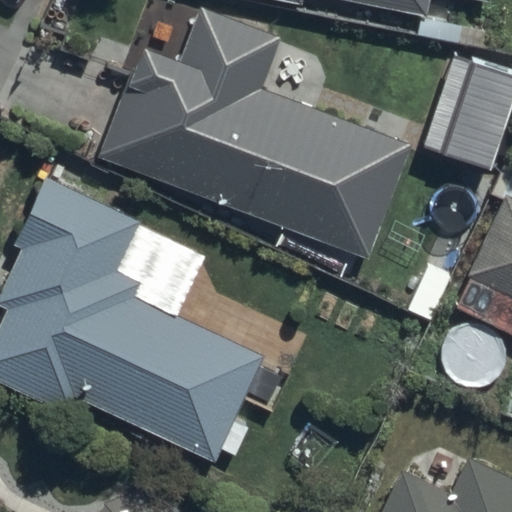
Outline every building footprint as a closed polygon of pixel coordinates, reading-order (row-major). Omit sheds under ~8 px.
[(140,35),(95,148),(367,252),(410,139),(259,81),(279,30),(199,0),(197,0),(178,50),(140,35)] [(382,0),(426,9),(427,0),(382,0)] [(511,152),(501,147),(483,185),(500,193),(451,300),(511,328),(511,152)] [(138,215),(42,170),(12,235),(21,239),(0,283),(0,298),(7,302),(0,316),(0,376),(64,406),(72,389),(213,455),(219,443),(233,450),(247,421),(232,414),(262,349),(134,290),(140,275),(115,264),(138,215)] [(444,487),(398,465),(375,511),(511,511),(511,473),(462,450),(444,487)] [(178,511),(173,498),(140,480),(102,495),(94,511),(17,511),(18,511),(17,511),(178,511)]
